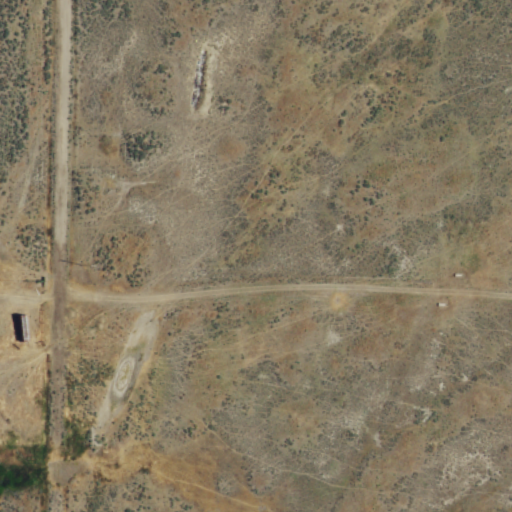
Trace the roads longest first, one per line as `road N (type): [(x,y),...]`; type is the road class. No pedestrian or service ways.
road 1 (track): [(46,511),(53,0)]
road 2 (track): [(511,329),(52,298)]
